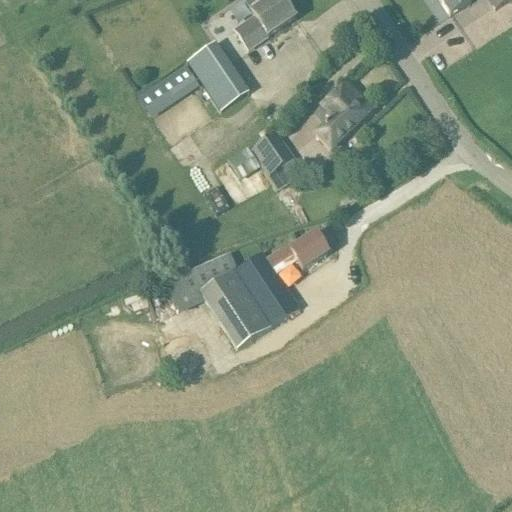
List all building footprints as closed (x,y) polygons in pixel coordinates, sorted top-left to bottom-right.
[(295,22),(280,0),(274,0),(251,16),(254,19),(220,42),(233,63),(295,22)] [(511,0),(436,0),(449,19),(471,6),(467,0),(487,0),(495,12),(511,1),(511,0)] [(511,13),(503,21),(508,27),(511,23),(511,13)] [(214,46),(186,65),(221,117),(249,98),(214,46)] [(137,102),(146,115),(194,83),(185,69),(137,102)] [(372,115),(345,88),(318,113),(328,125),(315,139),(331,154),(372,115)] [(295,163),(277,137),(249,156),(277,196),(303,179),(293,164),(295,163)] [(290,193),(280,199),(288,211),(298,204),(290,193)] [(267,263),(262,256),(237,272),(229,257),(165,286),(179,317),(205,306),(236,354),(301,313),(276,277),(296,264),(302,274),(327,258),(315,239),(290,254),(287,250),(267,263)]
